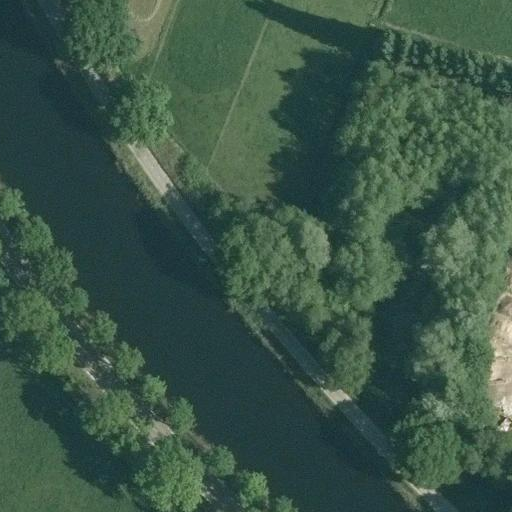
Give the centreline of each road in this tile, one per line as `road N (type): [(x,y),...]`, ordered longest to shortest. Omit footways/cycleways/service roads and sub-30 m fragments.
road 1 (unclassified): [(446,511),(193,226),(45,0)]
road 2 (secondary): [(235,511),(100,372),(0,241)]
